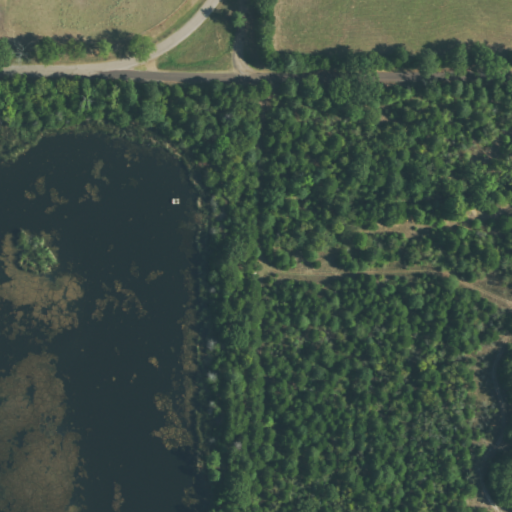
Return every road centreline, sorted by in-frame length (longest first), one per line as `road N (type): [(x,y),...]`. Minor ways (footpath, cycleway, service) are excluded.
road 1 (residential): [(511,62),(246,63)]
road 2 (residential): [(0,70),(246,63)]
